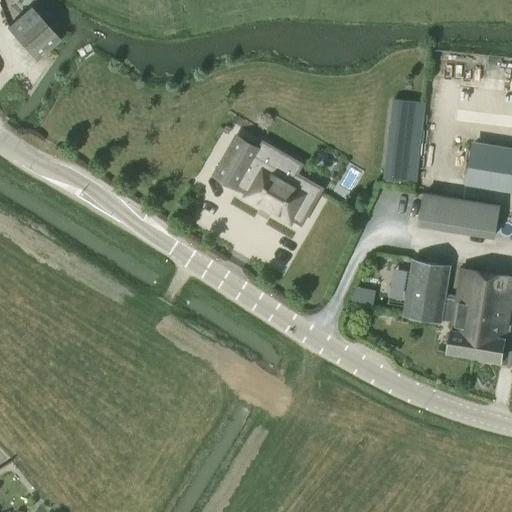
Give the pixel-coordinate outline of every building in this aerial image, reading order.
[(36,60),(60,39),(31,7),(7,28),(36,60)] [(393,100),(383,179),(415,183),(425,104),(393,100)] [(239,186),(257,156),(265,142),(264,142),(259,150),(237,137),(215,175),(238,188),(239,186)] [(466,183),(511,190),(511,154),(472,148),(466,183)] [(296,173),(293,177),(257,156),(239,186),(248,191),(245,197),(262,207),(263,205),(273,210),(272,212),(291,223),(293,219),(302,224),(322,188),(296,173)] [(500,205),(425,193),(420,224),(495,236),(500,205)] [(453,354),(467,269),(462,268),(457,300),(444,298),(450,266),(414,260),(404,315),(439,321),(440,315),(454,317),(448,353),(453,354)] [(511,276),(467,269),(453,354),(502,362),(511,298),(511,276)]
